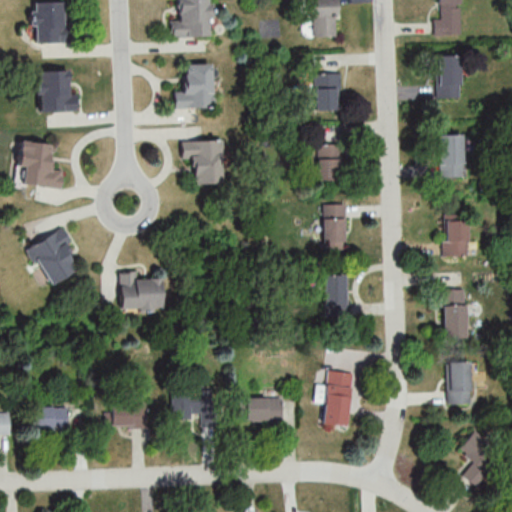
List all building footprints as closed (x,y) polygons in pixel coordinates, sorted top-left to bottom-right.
[(32,1),(33,42),(69,41),(69,25),(62,26),(61,0),(32,1)] [(210,36),(209,0),(176,0),(177,20),(169,20),(170,36),(210,36)] [(312,36),(337,35),(336,0),(302,0),(303,16),(311,16),(312,36)] [(461,33),(460,0),(438,0),(438,19),(433,19),(434,34),(461,33)] [(435,96),(458,96),(458,54),(435,54),(435,96)] [(173,107),(211,107),(211,62),(183,62),(183,91),(173,91),(173,107)] [(67,69),(37,69),(37,111),(75,111),(75,92),(67,92),(67,69)] [(339,109),(338,72),(313,72),(314,110),(339,109)] [(461,176),(461,133),(438,133),(438,176),(461,176)] [(60,187),(62,169),(48,167),(50,142),(19,139),(15,183),(60,187)] [(221,139),(179,139),(179,158),(191,158),(191,182),(221,182),(221,139)] [(342,144),(317,144),(317,179),(342,179),(342,144)] [(321,204),(321,250),(343,250),(343,204),(321,204)] [(441,255),(466,255),(466,219),(441,219),(441,255)] [(60,230),(27,245),(45,284),(78,269),(60,230)] [(117,272),(119,310),(159,309),(158,277),(136,277),(136,271),(117,272)] [(346,274),(323,274),(323,317),(346,317),(346,274)] [(441,338),(465,338),(465,289),(441,289),(441,338)] [(469,404),(469,361),(446,361),(446,404),(469,404)] [(350,372),(325,371),(322,424),(347,425),(350,372)] [(213,426),(213,390),(200,390),(200,382),(189,383),(189,391),(169,391),(170,417),(199,417),(199,426),(213,426)] [(279,398),(238,398),(238,420),(279,420),(279,398)] [(145,402),(107,402),(107,428),(145,428),(145,402)] [(65,406),(31,406),(31,432),(65,432),(65,406)] [(460,476),(476,485),(498,448),(470,432),(458,451),(471,459),(460,476)]
